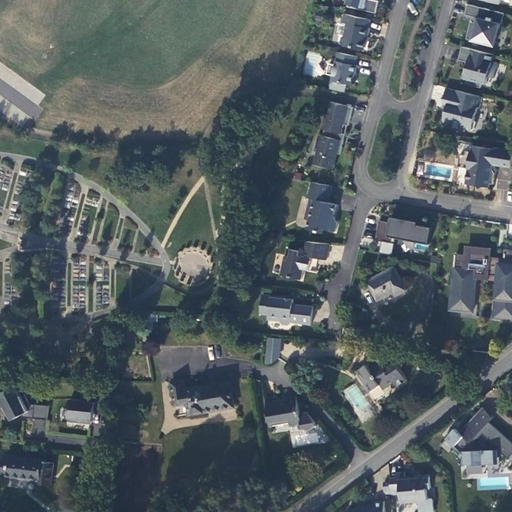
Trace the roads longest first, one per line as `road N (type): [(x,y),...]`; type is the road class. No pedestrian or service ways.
road 1 (tertiary): [(511,359),(307,511)]
road 2 (unknown): [(364,470),(308,393),(281,377),(248,367),(164,365)]
road 3 (residential): [(369,188),(335,313)]
